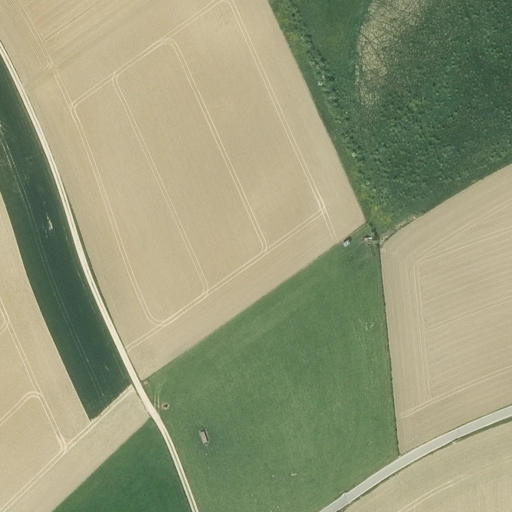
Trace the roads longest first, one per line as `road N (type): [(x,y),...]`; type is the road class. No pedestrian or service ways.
road 1 (track): [(0,50),(46,149),(92,286),(194,511)]
road 2 (unclassified): [(327,511),(413,455),(511,410)]
